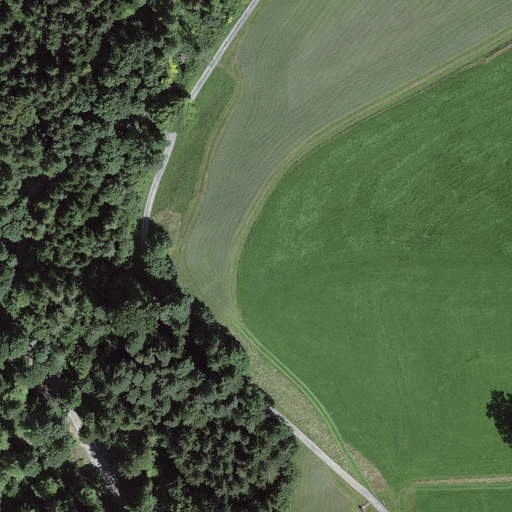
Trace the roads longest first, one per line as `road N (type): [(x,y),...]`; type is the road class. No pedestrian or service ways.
road 1 (track): [(372,500),(316,407),(246,332),(230,273),(244,233),(291,162),(511,46)]
road 2 (track): [(383,511),(159,303),(143,237),(146,203),(211,54),(255,0)]
road 3 (track): [(175,137),(132,121),(39,181),(19,226),(25,315),(127,511)]
road 4 (track): [(404,511),(403,492),(420,485),(511,483)]
